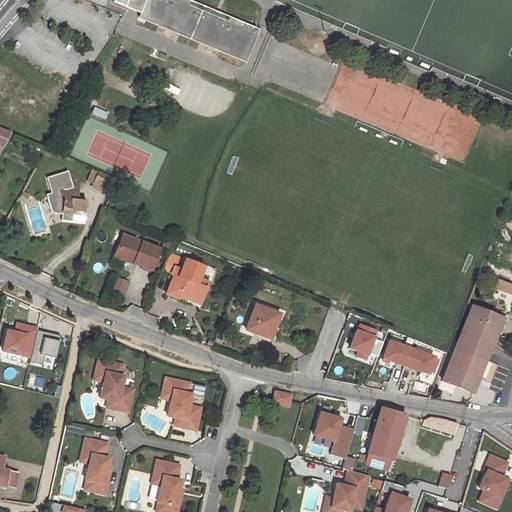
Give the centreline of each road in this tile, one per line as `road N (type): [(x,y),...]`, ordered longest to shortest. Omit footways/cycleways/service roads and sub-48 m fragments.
road 1 (unclassified): [(243,370),(493,417)]
road 2 (residential): [(0,506),(29,510),(42,499),(89,309)]
road 3 (unclassified): [(89,309),(243,370)]
road 4 (residential): [(243,370),(210,511)]
